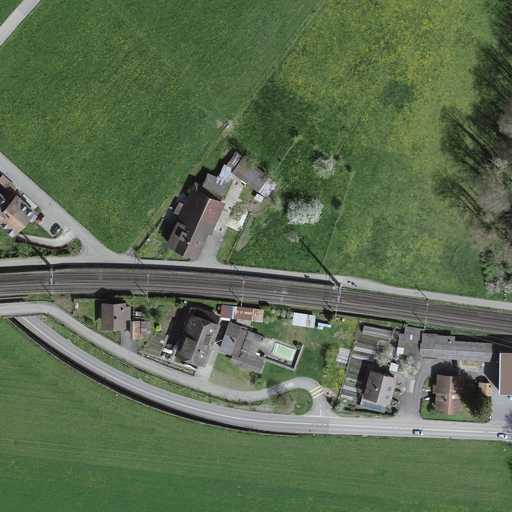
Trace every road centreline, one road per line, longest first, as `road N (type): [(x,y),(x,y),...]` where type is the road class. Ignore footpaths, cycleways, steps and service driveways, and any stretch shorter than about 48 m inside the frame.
road 1 (residential): [(320,424),(319,396),(303,382),(241,396),(132,358),(46,308),(0,310)]
road 2 (tertiary): [(0,296),(75,356),(137,388),(226,416),(320,424)]
road 3 (track): [(511,307),(220,268)]
road 4 (tertiary): [(320,424),(511,433)]
road 5 (residential): [(0,163),(103,258)]
